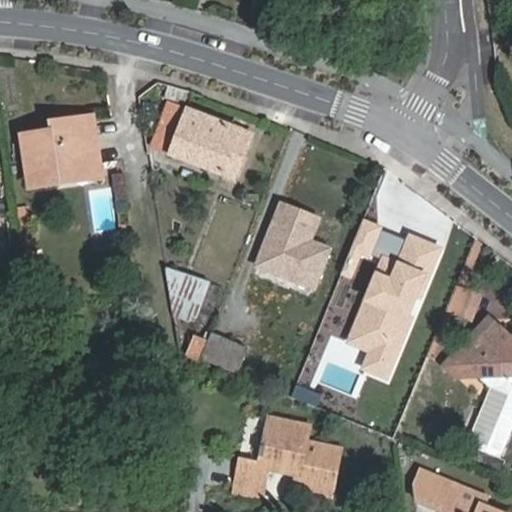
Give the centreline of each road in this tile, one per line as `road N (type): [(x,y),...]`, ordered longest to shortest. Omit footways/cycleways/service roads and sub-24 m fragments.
road 1 (tertiary): [(0,22),(164,49),(404,134)]
road 2 (residential): [(404,134),(447,56),(443,0)]
road 3 (tertiary): [(404,134),(511,215)]
